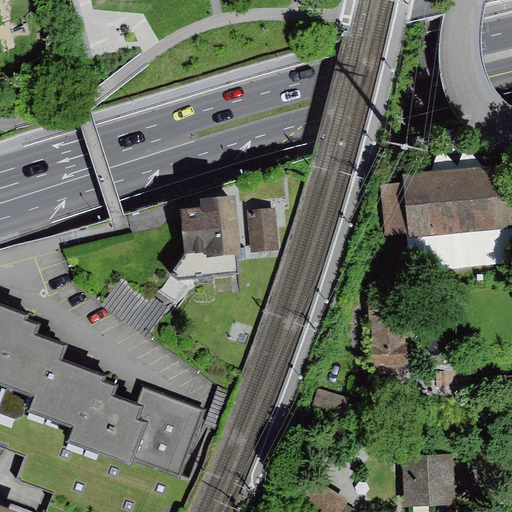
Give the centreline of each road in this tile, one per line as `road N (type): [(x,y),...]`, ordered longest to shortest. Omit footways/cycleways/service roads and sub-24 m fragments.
road 1 (primary): [(0,194),(511,44)]
road 2 (residential): [(463,0),(454,38),(460,79),(469,99),(511,134)]
